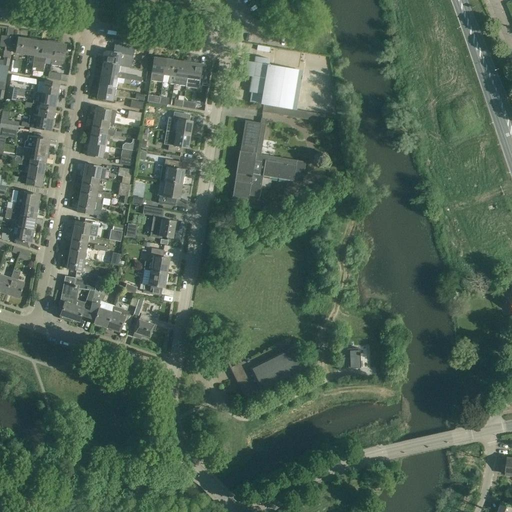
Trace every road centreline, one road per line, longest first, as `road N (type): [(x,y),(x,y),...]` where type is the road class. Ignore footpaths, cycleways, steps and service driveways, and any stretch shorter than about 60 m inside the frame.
road 1 (unclassified): [(170,368),(219,43)]
road 2 (residential): [(36,328),(89,24)]
road 3 (unclassified): [(255,511),(354,461),(489,431)]
road 4 (primary): [(454,0),(511,164)]
road 5 (unclassified): [(235,511),(175,438),(167,411),(170,368)]
road 6 (residential): [(170,368),(36,328)]
road 7 (residential): [(219,43),(89,24)]
road 8 (primary): [(511,119),(461,0)]
